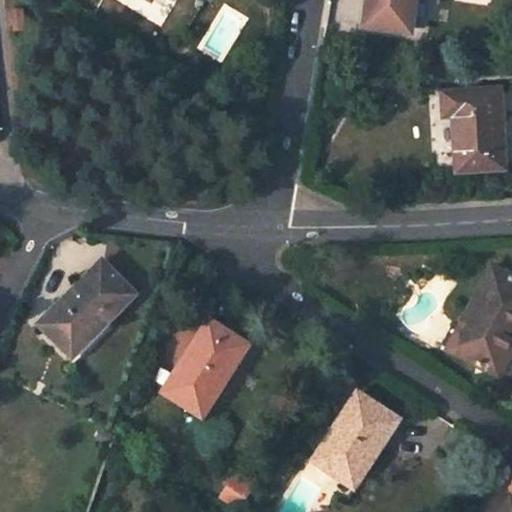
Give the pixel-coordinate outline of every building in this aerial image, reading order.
[(369,0),(366,25),(406,30),(409,0),(369,0)] [(501,91),(443,94),(445,116),(454,116),(458,171),(506,168),(501,91)] [(136,294),(104,263),(44,324),(76,355),(136,294)] [(511,276),(494,266),(449,349),(492,372),(511,336),(511,335),(511,276)] [(187,309),(169,297),(161,310),(179,321),(187,309)] [(247,345),(211,321),(167,392),(199,412),(233,359),(236,361),(247,345)] [(356,470),(381,431),(389,436),(399,420),(359,393),(315,458),(333,469),(339,459),(356,470)] [(333,469),(349,480),(356,470),(339,459),(333,469)] [(238,474),(220,494),(235,507),(253,487),(238,474)]
